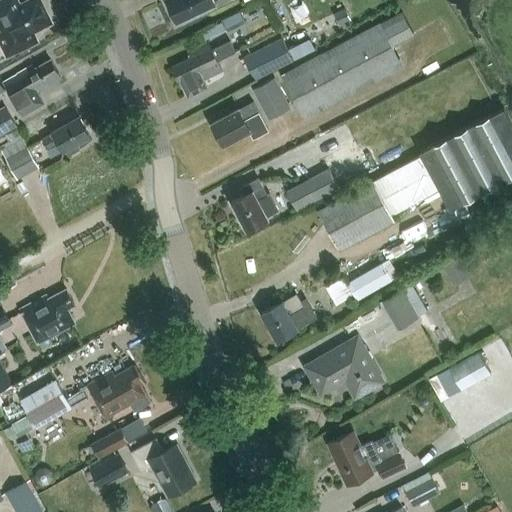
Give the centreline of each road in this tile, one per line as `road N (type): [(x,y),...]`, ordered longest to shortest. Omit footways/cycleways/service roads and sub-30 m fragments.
road 1 (unclassified): [(292,511),(226,379),(163,191)]
road 2 (unclassified): [(163,191),(155,137),(100,0)]
road 3 (unclassified): [(48,251),(163,191)]
